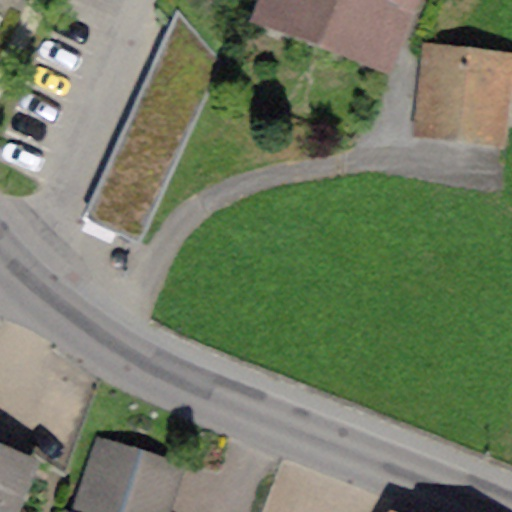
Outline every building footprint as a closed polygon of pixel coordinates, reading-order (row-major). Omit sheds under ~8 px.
[(390,54),(410,0),(264,0),(262,5),(390,54)] [(207,98),(222,64),(178,13),(89,212),(137,234),(200,95),(207,98)] [(504,58),(432,48),(423,123),(495,132),(504,58)] [(106,446),(84,511),(155,511),(170,467),(106,446)] [(0,504),(15,465),(0,458),(0,504)]
